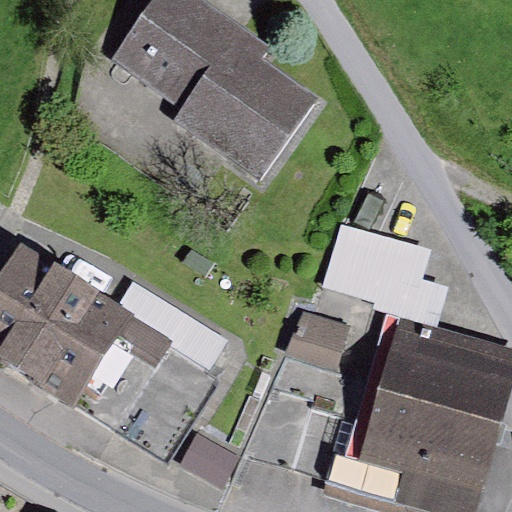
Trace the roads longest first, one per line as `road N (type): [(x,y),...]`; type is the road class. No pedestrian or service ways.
road 1 (residential): [(511,315),(312,0)]
road 2 (tertiary): [(0,431),(82,485),(144,511)]
